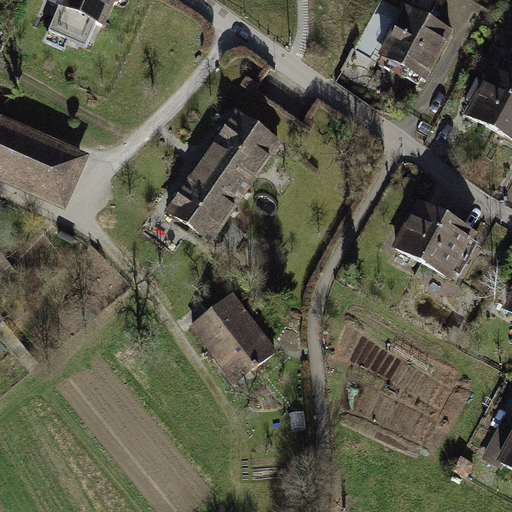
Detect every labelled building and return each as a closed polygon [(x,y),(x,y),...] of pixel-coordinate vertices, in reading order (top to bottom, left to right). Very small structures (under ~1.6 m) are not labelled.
[(119,0),(52,0),(50,5),(55,7),(60,9),(45,42),(63,50),(68,39),(85,47),(94,26),(101,29),(113,4),(117,6),(119,0)] [(406,13),(425,23),(437,0),(400,0),(410,5),(406,13)] [(425,23),(406,13),(381,58),(404,71),(401,76),(417,85),(421,79),(424,81),(449,36),(425,23)] [(511,98),(511,64),(505,61),(497,75),(492,73),(486,84),(477,79),(466,99),(475,104),(468,117),(494,131),(511,98)] [(511,98),(494,131),(511,141),(511,98)] [(238,116),(207,158),(247,187),(277,144),(238,116)] [(0,123),(0,163),(66,193),(81,160),(0,123)] [(207,158),(168,213),(208,241),(247,187),(207,158)] [(446,220),(420,206),(412,220),(405,217),(398,230),(403,232),(395,248),(422,263),(446,220)] [(472,234),(446,220),(422,263),(449,278),(453,272),(460,276),(476,245),(468,241),(472,234)] [(231,296),(192,326),(214,356),(221,351),(240,378),(273,354),(231,296)] [(500,464),(511,442),(511,440),(499,433),(486,456),(500,464)] [(511,442),(500,464),(511,470),(511,442)]
